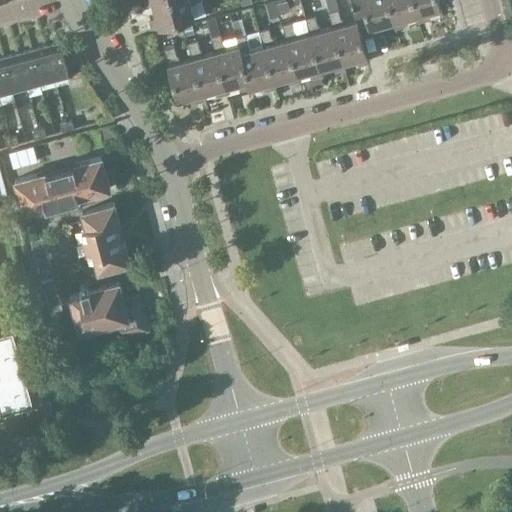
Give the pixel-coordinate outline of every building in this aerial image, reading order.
[(152,27),(194,15),(190,3),(194,2),(196,0),(160,0),(153,2),(156,16),(150,17),(152,27)] [(393,20),(388,0),(362,0),(365,9),(354,12),(356,19),(361,35),(381,30),(379,23),(393,20)] [(416,13),(412,0),(388,0),(393,20),(395,26),(405,23),(403,17),(416,13)] [(412,0),(416,13),(418,20),(428,17),(426,11),(440,7),(438,0),(412,0)] [(356,19),(344,22),(343,18),(340,16),(338,8),(328,11),(332,26),(333,25),(342,59),(343,59),(357,55),(359,63),(368,60),(361,35),(356,19)] [(333,25),(332,26),(321,29),(320,25),(317,23),(315,14),(306,17),(310,32),(320,66),(333,62),(335,69),(345,66),(343,59),(342,59),(333,25)] [(310,32),(298,35),(297,32),(294,29),(292,21),(282,23),(286,38),(287,38),(297,72),(310,68),(312,75),(322,73),(320,66),(310,32)] [(287,38),(286,38),(275,42),(274,38),(271,36),(269,27),(260,30),(264,44),(265,44),(273,79),(287,75),(289,82),(299,79),(297,72),(287,38)] [(239,43),(226,47),(225,43),(223,41),(220,33),(211,35),(215,50),(224,84),(225,84),(238,80),(240,88),(250,85),(239,43)] [(265,44),(264,44),(252,47),(251,43),(248,41),(246,33),(237,36),(239,43),(250,85),(264,81),(266,88),(275,86),(273,79),(265,44)] [(215,50),(203,53),(202,49),(200,47),(198,39),(188,42),(192,56),(201,91),(202,90),(215,87),(217,94),(227,91),(225,84),(224,84),(215,50)] [(45,45),(54,79),(69,75),(60,41),(45,45)] [(40,83),(54,79),(45,45),(31,49),(40,83)] [(192,56),(179,60),(178,56),(175,53),(173,46),(164,48),(178,97),(192,94),(193,100),(204,97),(202,90),(201,91),(192,56)] [(26,86),(40,83),(31,49),(17,53),(26,86)] [(12,90),(26,86),(17,53),(3,56),(12,90)] [(0,93),(12,90),(3,56),(0,57),(0,93)] [(33,138),(40,136),(38,129),(31,131),(33,138)] [(15,178),(23,210),(110,187),(101,155),(15,178)] [(115,224),(119,223),(114,202),(82,210),(86,225),(81,226),(85,241),(118,232),(115,224)] [(130,261),(124,240),(120,241),(118,232),(85,241),(89,256),(94,255),(98,270),(130,261)] [(43,236),(31,239),(40,270),(52,267),(43,236)] [(54,277),(42,280),(50,311),(63,308),(54,277)] [(105,294),(121,289),(119,281),(69,294),(73,307),(106,298),(105,294)] [(148,328),(138,294),(123,298),(121,289),(105,294),(106,298),(73,307),(79,330),(119,320),(123,335),(148,328)] [(57,320),(45,323),(49,339),(61,335),(57,320)] [(0,406),(1,412),(33,404),(13,330),(0,333),(0,406)]
